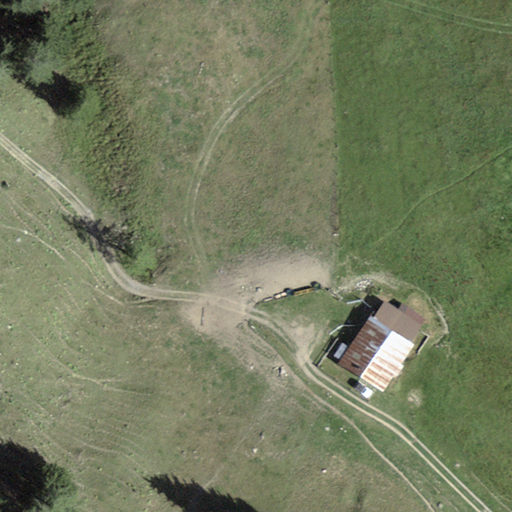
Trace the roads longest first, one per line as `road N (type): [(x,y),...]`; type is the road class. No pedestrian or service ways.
road 1 (track): [(486,511),(396,424),(325,380),(278,325),(230,304),(143,292),(116,272),(88,217),(0,137)]
road 2 (track): [(337,0),(321,8),(296,72),(252,88),(198,185),(196,234),(230,304)]
